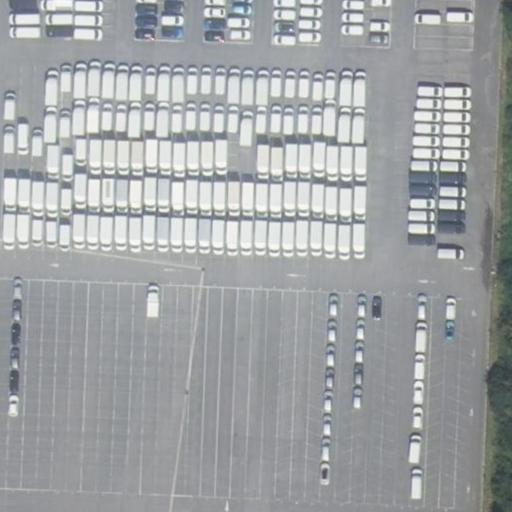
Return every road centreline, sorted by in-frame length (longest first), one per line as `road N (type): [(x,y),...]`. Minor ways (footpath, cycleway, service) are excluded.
road 1 (unknown): [(410,273),(472,273),(491,288),(496,321),(481,511)]
road 2 (unknown): [(230,511),(229,322),(241,272)]
road 3 (unknown): [(115,271),(128,39)]
road 4 (unknown): [(345,273),(356,97),(344,51)]
road 5 (unknown): [(128,39),(344,51)]
road 6 (unknown): [(410,273),(405,60)]
road 7 (unknown): [(128,39),(0,34)]
road 8 (unknown): [(241,272),(115,271)]
